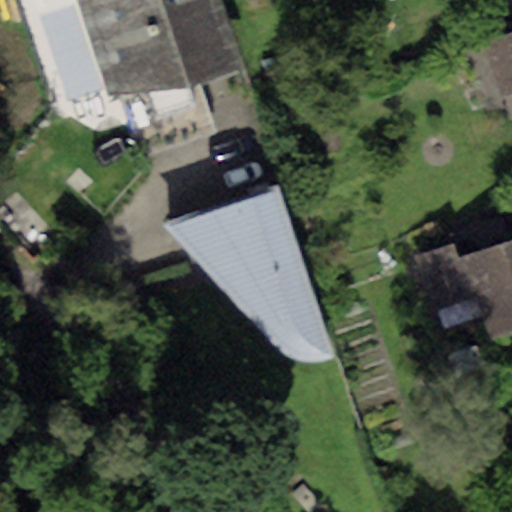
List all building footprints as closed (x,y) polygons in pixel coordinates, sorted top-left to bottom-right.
[(76,0),(109,106),(119,103),(196,79),(238,66),(217,0),(76,0)] [(511,32),(479,44),(498,101),(511,95),(511,32)] [(213,131),(196,79),(119,103),(135,156),(213,131)] [(274,187),(161,223),(278,351),(303,363),(334,359),(274,187)] [(453,243),(407,257),(424,312),(473,298),(484,333),(511,324),(511,242),(458,259),(453,243)] [(94,300),(68,314),(85,347),(111,333),(94,300)]
